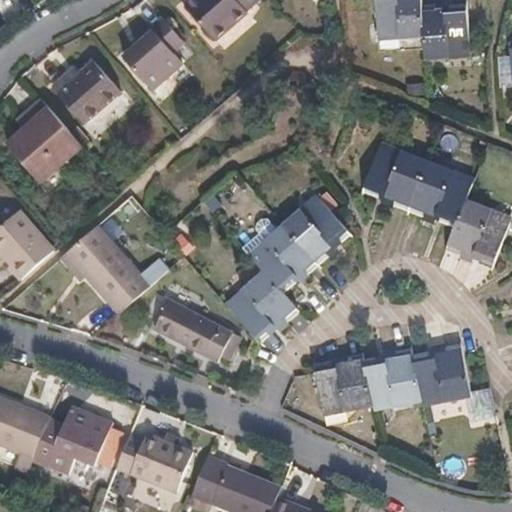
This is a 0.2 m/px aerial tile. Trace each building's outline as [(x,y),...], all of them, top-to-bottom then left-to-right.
[(192,0),(185,7),(215,41),(247,12),(246,11),(258,0),(192,0)] [(422,5),(421,3),(420,0),(375,0),(378,37),(423,34),(422,5)] [(436,4),(422,5),(423,34),(425,57),(471,54),(468,14),(448,15),(447,3),(446,0),(440,0),(435,0),(435,2),(436,4)] [(122,57),(153,92),(183,66),(173,55),(184,45),(161,18),(135,41),(137,44),(122,57)] [(54,89),(85,125),(121,94),(95,64),(72,84),(66,77),(54,89)] [(82,148),(41,101),(28,112),(36,120),(7,145),(41,184),(82,148)] [(410,212),(427,167),(380,148),(366,184),(385,192),(382,200),(380,205),(391,209),(392,206),(393,205),(410,212)] [(440,213),(460,220),(466,204),(473,184),(427,167),(410,212),(424,217),(423,218),(423,221),(435,226),(437,222),(440,213)] [(286,230),(317,266),(328,256),(329,258),(330,260),(338,253),(335,250),(329,244),(347,229),(336,217),(321,200),(286,230)] [(460,220),(456,229),(449,249),(463,255),(462,257),(461,259),(473,263),(475,259),(477,252),(497,259),(503,244),(511,221),(466,204),(460,220)] [(10,268),(21,282),(55,252),(20,213),(0,229),(0,253),(11,267),(10,268)] [(91,280),(121,316),(172,271),(162,259),(142,276),(100,227),(69,255),(91,280)] [(293,277),(298,282),(302,286),(310,278),(308,277),(307,275),(317,266),(286,230),(253,259),(267,276),(279,289),(293,277)] [(69,255),(62,261),(84,286),(91,280),(69,255)] [(272,324),(277,330),(280,334),(290,325),(288,323),(287,321),(298,311),(284,295),(279,289),(267,276),(230,308),(256,337),(272,324)] [(227,346),(237,351),(243,338),(171,302),(156,331),(219,362),(224,353),(227,346)] [(233,357),(237,351),(227,346),(224,353),(233,357)] [(421,399),(422,404),(473,395),(463,348),(445,351),(444,349),(444,346),(432,349),(433,353),(434,359),(415,363),(421,399)] [(371,404),(371,407),(421,399),(415,363),(413,357),(412,352),(395,355),(395,353),(394,350),(381,353),(382,358),(384,364),(363,368),(371,404)] [(334,370),(314,374),(322,413),(371,404),(363,368),(362,361),(361,356),(346,359),(345,357),(345,355),(332,358),(333,361),(334,370)] [(47,428),(50,419),(0,398),(0,446),(35,460),(47,428)] [(62,434),(47,428),(35,460),(34,462),(50,468),(50,467),(70,475),(76,457),(96,465),(112,425),(72,409),(62,434)] [(143,442),(129,437),(116,470),(176,494),(192,455),(145,436),(143,442)] [(271,511),(274,505),(281,488),(207,459),(191,498),(225,511),(271,511)]
